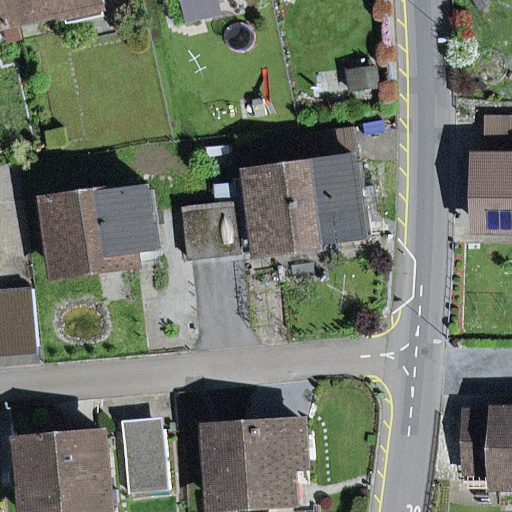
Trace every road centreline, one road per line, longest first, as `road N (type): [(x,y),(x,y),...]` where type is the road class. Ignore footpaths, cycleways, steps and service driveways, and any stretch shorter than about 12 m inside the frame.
road 1 (residential): [(0,390),(419,355)]
road 2 (residential): [(419,355),(430,227),(426,0)]
road 3 (residential): [(398,511),(419,355)]
